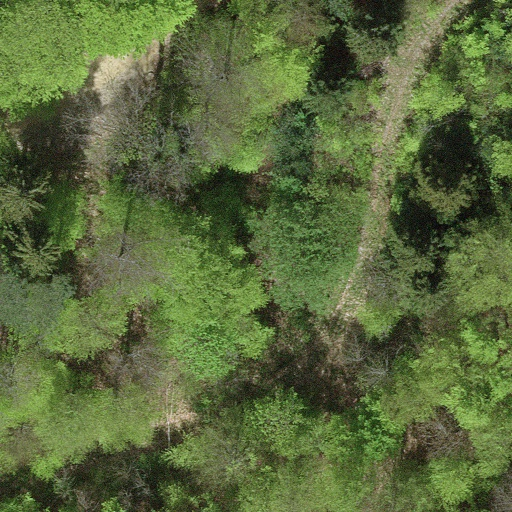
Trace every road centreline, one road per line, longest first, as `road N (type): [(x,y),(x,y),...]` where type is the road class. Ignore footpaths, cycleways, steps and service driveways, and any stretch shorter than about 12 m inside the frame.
road 1 (track): [(466,0),(433,40),(399,112),(359,293),(320,359),(222,416),(0,480)]
road 2 (track): [(0,129),(44,116),(91,88),(187,0)]
